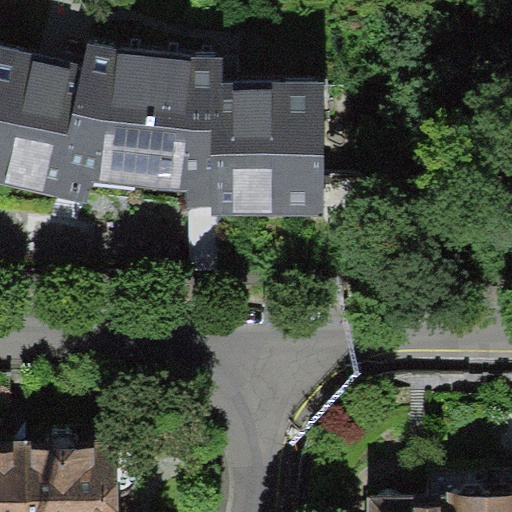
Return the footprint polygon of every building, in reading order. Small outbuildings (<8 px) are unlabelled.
[(0,44),(0,168),(4,169),(85,187),(91,163),(140,169),(154,49),(88,39),(82,63),(0,44)] [(236,199),(319,199),(320,79),(220,79),(219,53),(154,49),(140,169),(189,174),(189,199),(236,199)] [(77,431),(68,423),(54,423),(46,432),(46,440),(37,440),(26,440),(27,511),(113,511),(114,490),(118,490),(123,488),(128,485),(132,481),(136,475),(138,470),(138,464),(137,457),(134,450),(132,448),(126,443),(120,440),(114,439),(77,439),(77,431)] [(0,511),(27,511),(26,440),(4,441),(0,440),(0,511)] [(485,511),(486,484),(452,483),(452,493),(417,493),(400,493),(396,490),(393,489),(390,489),(386,489),(382,490),(378,493),(375,495),(373,498),(372,501),(372,504),(372,507),(372,510),(372,511),(485,511)] [(511,511),(511,483),(486,484),(485,511),(511,511)]
